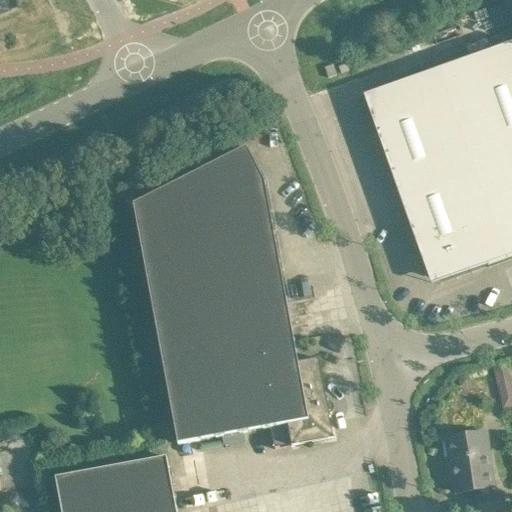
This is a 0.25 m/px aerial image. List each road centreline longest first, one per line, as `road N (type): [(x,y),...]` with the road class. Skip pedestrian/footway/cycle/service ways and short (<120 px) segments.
road 1 (unclassified): [(388,371),(260,16)]
road 2 (unclassified): [(0,140),(141,73)]
road 3 (unclassified): [(405,511),(388,371)]
road 4 (unclassified): [(141,73),(260,16)]
road 5 (unclassified): [(388,371),(511,332)]
